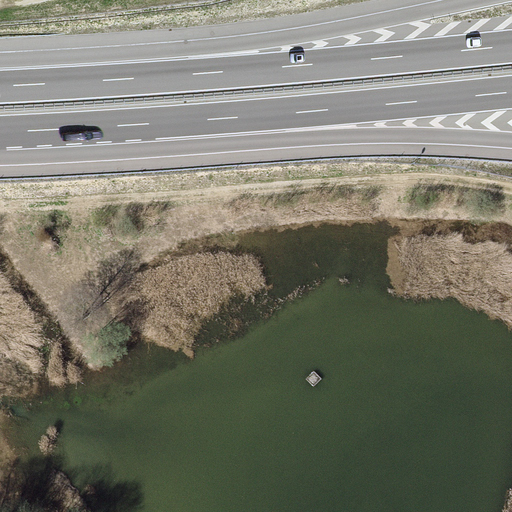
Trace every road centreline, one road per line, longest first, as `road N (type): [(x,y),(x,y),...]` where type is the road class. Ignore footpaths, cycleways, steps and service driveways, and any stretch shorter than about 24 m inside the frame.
road 1 (motorway): [(0,131),(511,91)]
road 2 (motorway): [(511,45),(0,83)]
